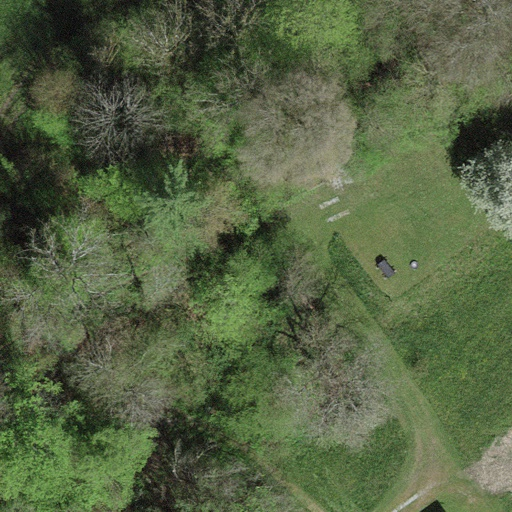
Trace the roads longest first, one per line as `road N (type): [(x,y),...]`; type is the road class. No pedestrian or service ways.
road 1 (track): [(350,268),(432,448),(388,511)]
road 2 (track): [(0,88),(170,0)]
